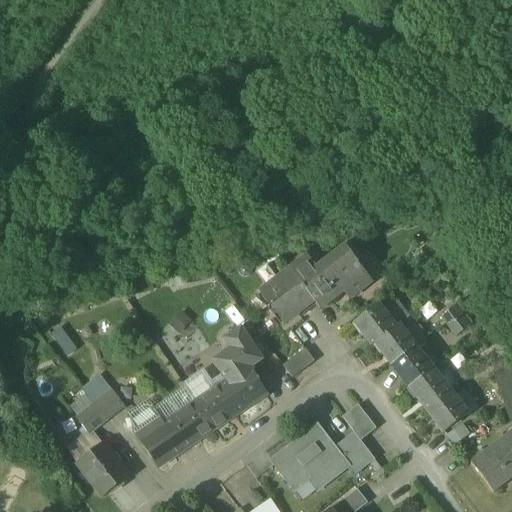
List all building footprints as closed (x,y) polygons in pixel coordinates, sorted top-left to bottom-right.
[(449,232),(422,251),(428,260),(456,242),(449,232)] [(323,266),(343,291),(350,299),(370,283),(344,249),(323,266)] [(343,291),(323,266),(315,272),(305,259),(290,271),(313,302),(319,309),(343,291)] [(313,302),(290,271),(262,292),(286,323),(313,302)] [(387,299),(377,306),(382,313),(392,306),(390,303),(387,299)] [(377,306),(354,323),(372,347),(375,344),(394,329),(394,328),(382,313),(377,306)] [(462,318),(454,308),(441,318),(449,327),(462,318)] [(462,318),(449,327),(456,337),(469,327),(462,318)] [(407,319),(397,326),(403,333),(412,326),(407,319)] [(394,329),(375,344),(392,366),(415,349),(403,333),(397,326),(394,328),(394,329)] [(259,360),(246,341),(234,349),(248,369),(248,368),(259,360)] [(424,341),(415,348),(415,349),(420,355),(430,348),(424,341)] [(238,374),(228,381),(195,403),(214,431),(247,409),(266,396),(248,369),(234,349),(225,355),(238,374)] [(415,349),(392,366),(409,388),(432,371),(420,355),(415,349)] [(305,350),(282,367),(292,380),(315,363),(305,350)] [(511,356),(511,355),(491,363),(495,373),(511,367),(511,356)] [(441,363),(432,370),(432,371),(437,377),(447,370),(441,363)] [(511,367),(495,373),(494,374),(497,384),(511,378),(511,367)] [(432,371),(409,388),(426,410),(449,393),(437,377),(432,371)] [(97,378),(81,390),(93,404),(108,392),(97,378)] [(511,378),(497,384),(501,394),(511,389),(511,378)] [(458,385),(449,393),(454,400),(464,392),(458,385)] [(511,389),(501,394),(504,403),(511,400),(511,389)] [(124,409),(109,391),(93,404),(91,405),(105,424),(124,409)] [(449,393),(426,410),(444,433),(467,416),(454,400),(449,393)] [(163,425),(161,426),(180,454),(214,431),(195,403),(163,425)] [(91,405),(74,418),(89,437),(105,424),(91,405)] [(157,416),(133,433),(158,470),(180,454),(161,426),(163,425),(157,416)] [(348,467),(317,428),(273,462),(295,490),(309,479),(318,491),(348,467)] [(511,432),(471,464),(493,494),(511,479),(511,432)] [(126,476),(101,444),(75,465),(99,497),(126,476)] [(357,490),(339,504),(345,511),(356,511),(368,504),(357,490)]
